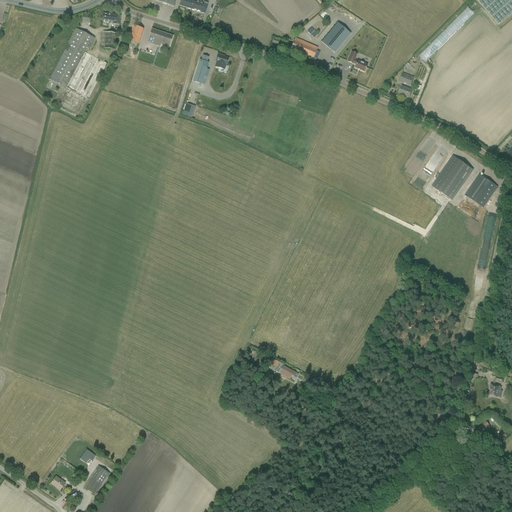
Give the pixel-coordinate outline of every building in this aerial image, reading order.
[(190,0),(181,0),(179,6),(196,11),(196,10),(197,10),(198,8),(197,8),(199,3),(200,3),(201,1),(198,0),(197,2),(190,0)] [(511,0),(476,0),(498,26),(511,13),(511,0)] [(196,10),(196,11),(205,14),(206,9),(207,6),(208,3),(206,3),(203,2),(201,1),(200,3),(199,3),(197,8),(198,8),(197,10),(196,10)] [(458,20),(421,58),(427,64),(476,14),(470,8),(458,20)] [(82,22),(90,23),(91,15),(83,14),(82,22)] [(109,24),(118,25),(120,15),(111,14),(111,15),(103,14),(102,21),(109,22),(109,24)] [(337,23),(321,42),(335,53),(350,34),(337,23)] [(138,45),(142,34),(143,29),(133,26),(128,41),(128,42),(138,45)] [(307,32),(308,33),(306,34),(309,36),(310,34),(314,38),(317,34),(311,28),(307,32)] [(89,49),(92,43),(94,38),(76,29),(50,79),(65,87),(86,47),(89,49)] [(164,44),(163,46),(169,48),(173,36),(152,29),(147,43),(160,47),(161,43),(164,44)] [(115,50),(116,44),(117,34),(103,32),(102,37),(100,48),(108,49),(115,50)] [(320,52),(316,51),(318,48),(296,38),(291,49),(317,60),(320,52)] [(104,63),(98,59),(85,52),(66,88),(88,99),(107,64),(104,63)] [(357,54),(351,52),(347,62),(353,64),(356,65),(354,68),(364,72),(367,65),(357,61),(354,60),(357,54)] [(225,65),(226,65),(228,59),(223,57),(223,56),(218,54),(216,59),(215,62),(217,62),(216,67),(224,70),(225,65)] [(200,58),(193,80),(205,84),(207,76),(205,75),(209,61),(200,58)] [(411,86),(414,78),(402,73),(399,81),(411,86)] [(401,87),(400,89),(399,93),(406,96),(406,97),(409,98),(411,94),(412,90),(401,87)] [(452,156),(431,186),(452,201),(473,170),(452,156)] [(465,196),(483,208),(498,187),(479,175),(465,196)] [(279,373),(278,374),(289,380),(291,376),(293,377),(295,373),(283,366),(283,365),(276,361),(273,366),(276,368),(275,371),(279,373)] [(500,386),(495,385),(491,384),(490,389),(489,396),(494,397),(497,398),(498,390),(499,390),(500,386)] [(486,421),(479,426),(483,430),(489,425),(486,421)] [(86,450),(80,459),(86,463),(89,459),(92,461),(95,456),(86,450)] [(95,495),(98,491),(109,474),(98,467),(84,488),(95,495)] [(60,490),(63,486),(65,483),(56,477),(53,481),(52,482),(51,484),(57,488),(56,488),(60,490)]
